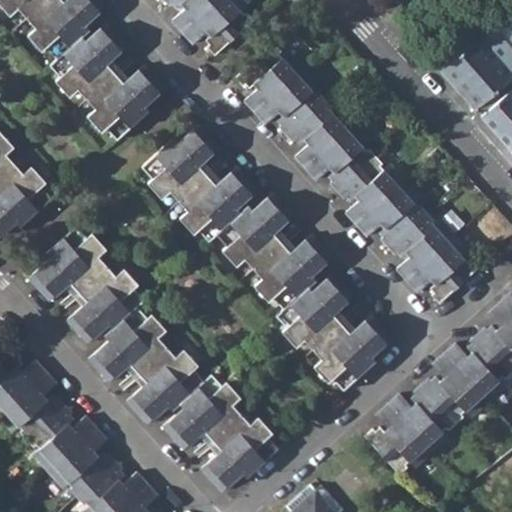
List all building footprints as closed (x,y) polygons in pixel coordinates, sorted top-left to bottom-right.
[(48,45),(59,57),(83,35),(92,28),(88,23),(107,5),(102,0),(0,0),(12,13),(20,6),(37,26),(30,33),(44,49),(48,45)] [(219,0),(167,0),(172,5),(175,3),(179,7),(183,3),(187,8),(174,20),(184,31),(219,0)] [(248,4),(243,0),(219,0),(184,31),(195,42),(208,32),(211,36),(208,40),(211,44),(209,46),(216,54),(254,20),(247,12),(244,15),(241,11),(248,4)] [(83,35),(59,57),(55,60),(51,64),(60,73),(60,74),(57,77),(72,94),(80,87),(88,97),(97,107),(90,114),(104,129),(104,128),(107,126),(118,138),(150,110),(146,105),(168,85),(147,63),(126,82),(119,75),(123,71),(117,65),(114,68),(108,62),(129,43),(109,22),(88,40),(83,35)] [(511,46),(511,44),(494,24),(482,34),(508,65),(511,46)] [(440,68),(476,107),(511,78),(511,69),(508,65),(482,34),(440,68)] [(246,99),(257,112),(305,68),(291,52),(284,58),(280,53),(283,51),(276,43),(237,78),(243,85),(246,83),(251,88),(255,84),(259,88),(246,99)] [(280,126),(288,135),(327,99),(319,92),(316,94),(312,90),(319,84),(305,68),(257,112),(268,123),(281,113),(283,116),(280,119),(283,123),(280,126)] [(511,145),(511,144),(511,85),(481,113),(511,145)] [(297,157),(308,168),(355,124),(341,108),(334,115),(329,110),(333,106),(327,99),(288,135),(294,142),(297,139),(301,143),(305,140),(310,145),(297,157)] [(210,240),(217,234),(242,210),(240,208),(239,206),(259,187),(238,164),(217,183),(211,176),(214,173),(209,167),(206,171),(201,165),(222,145),(201,122),(179,141),(175,137),(143,166),(154,177),(150,181),(165,197),(172,190),(189,209),(182,215),(197,232),(201,229),(210,240)] [(331,183),(338,191),(377,156),(370,148),(366,151),(363,148),(370,141),(355,124),(308,168),(318,180),(331,168),(334,171),(330,176),(333,180),(331,183)] [(0,236),(17,220),(22,225),(55,195),(45,183),(48,180),(34,165),(26,172),(8,151),(16,144),(1,128),(0,128),(0,236)] [(348,212),(358,224),(406,180),(392,165),(385,171),(381,167),(385,163),(377,156),(338,191),(345,200),(348,197),(352,201),(357,197),(360,201),(348,212)] [(381,239),(389,247),(428,212),(421,205),(417,208),(414,203),(420,197),(406,180),(358,224),(368,236),(381,225),(385,228),(381,232),(385,236),(381,239)] [(274,297),(285,309),(310,287),(317,279),(314,275),(335,256),(313,232),(293,251),(287,245),(291,241),(286,234),(282,238),(276,232),(296,214),(275,191),(255,209),(250,203),(242,210),(217,234),(227,245),(224,248),(240,265),(246,259),(263,277),(256,283),(271,299),(274,297)] [(399,269),(409,281),(457,237),(453,233),(443,222),(436,228),(432,223),(435,220),(428,212),(389,247),(396,255),(399,253),(403,257),(408,253),(412,257),(399,269)] [(110,323),(113,327),(138,304),(147,297),(137,286),(141,282),(126,266),(117,273),(101,254),(109,247),(95,231),(91,235),(80,223),(48,253),(51,256),(30,275),(52,299),(72,280),(78,286),(73,290),(79,296),(83,292),(89,299),(68,317),(90,340),(110,323)] [(472,254),(457,237),(409,281),(420,292),(432,281),(436,285),(432,289),(435,292),(432,295),(440,305),(479,269),(472,262),(469,265),(465,260),(472,254)] [(314,291),(310,287),(285,309),(280,313),(278,314),(289,326),(284,330),(299,346),(307,339),(323,357),(315,364),(331,381),(335,377),(345,388),(377,359),(373,354),(392,336),(372,314),(351,332),(346,326),(350,322),(345,316),(340,320),(335,313),(355,295),(334,272),(314,291)] [(511,293),(511,292),(501,301),(511,314),(511,293)] [(486,328),(478,335),(511,372),(511,314),(501,301),(488,312),(501,327),(496,330),(493,326),(489,330),(486,328)] [(174,409),(181,402),(206,379),(196,367),(199,363),(185,347),(177,354),(161,336),(168,329),(153,312),(149,316),(138,304),(113,327),(106,334),(110,339),(89,357),(110,380),(132,362),(137,368),(132,373),(138,378),(143,373),(148,380),(128,400),(149,422),(169,404),(174,409)] [(455,343),(444,353),(489,403),(504,389),(498,382),(502,379),(505,382),(511,375),(511,372),(478,335),(471,342),(473,345),(468,348),(472,352),(467,356),(455,343)] [(0,410),(46,369),(36,357),(23,369),(19,365),(24,360),(20,357),(23,355),(15,346),(0,359),(0,410)] [(431,377),(422,385),(457,423),(465,417),(463,414),(467,410),(474,418),(489,403),(444,353),(432,364),(445,377),(440,381),(437,377),(434,380),(431,377)] [(18,424),(27,438),(66,403),(59,395),(56,396),(52,392),(48,396),(44,392),(57,381),(46,369),(0,410),(0,415),(11,429),(18,424)] [(214,372),(206,379),(181,402),(185,406),(165,424),(186,447),(206,429),(212,436),(208,440),(211,443),(213,445),(218,442),(222,447),(203,466),(223,489),(243,471),(248,476),(280,446),(270,435),(275,431),(260,415),(252,421),(235,403),(243,396),(229,380),(224,383),(214,372)] [(400,394),(387,405),(432,455),(449,440),(442,432),(446,429),(449,431),(457,423),(422,385),(414,392),(416,394),(412,399),(416,403),(412,407),(400,394)] [(34,454),(49,471),(97,425),(87,414),(74,426),(70,422),(74,418),(71,414),(74,412),(66,403),(27,438),(35,447),(37,445),(40,448),(34,454)] [(416,470),(432,455),(387,405),(376,415),(389,428),(385,432),(381,427),(377,431),(374,427),(366,435),(400,475),(408,467),(406,465),(409,462),(416,470)] [(71,488),(78,496),(117,459),(110,451),(107,453),(103,448),(98,452),(95,449),(108,437),(97,425),(49,471),(63,488),(70,482),(73,485),(71,488)] [(84,511),(85,511),(113,511),(148,481),(138,470),(125,482),(120,478),(125,473),(121,469),(124,467),(117,459),(78,496),(84,503),(87,500),(91,505),(84,511)] [(347,511),(344,509),(350,503),(328,479),(322,484),(317,479),(292,501),(297,505),(291,511),(292,511),(347,511)] [(165,511),(160,506),(157,509),(154,505),(148,509),(146,506),(159,493),(148,481),(113,511),(165,511)]
